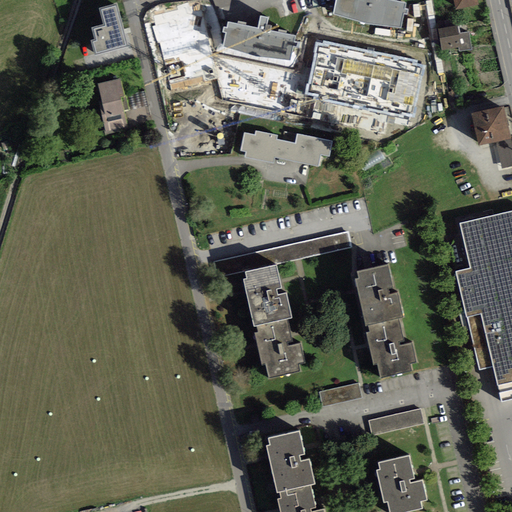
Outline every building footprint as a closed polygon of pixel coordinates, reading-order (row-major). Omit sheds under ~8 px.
[(335,0),(333,14),(365,24),(400,28),(404,14),(407,14),(408,9),(404,9),(406,3),(389,0),(335,0)] [(453,0),(455,10),(478,5),(477,0),(453,0)] [(128,47),(116,4),(98,8),(103,25),(91,28),(94,39),(90,40),(94,56),(128,47)] [(257,28),(228,22),(227,28),(224,27),(223,32),(226,33),(223,47),(255,56),(290,61),(293,46),(297,47),(298,42),(294,42),(296,36),(271,31),(272,26),(267,25),(268,19),(260,16),(257,28)] [(457,26),(438,30),(442,50),(458,47),(461,46),(459,34),(457,26)] [(472,49),(469,32),(459,34),(461,46),(458,47),(459,51),(472,49)] [(415,117),(425,67),(417,66),(417,61),(324,42),(323,45),(317,44),(306,94),(316,96),(316,100),(404,119),(404,115),(415,117)] [(105,133),(128,128),(120,97),(123,97),(119,78),(93,85),(105,133)] [(149,105),(145,91),(128,96),(132,109),(149,105)] [(496,141),(511,138),(504,107),(473,114),(480,145),(496,141)] [(244,133),(240,151),(246,152),(245,157),(273,163),(274,158),(318,167),(321,155),(329,156),(332,141),(297,134),(295,144),(276,140),(277,135),(256,131),(255,135),(244,133)] [(502,168),(511,165),(511,142),(511,138),(496,141),(502,168)] [(379,150),(359,161),(365,171),(384,159),(379,150)] [(511,210),(460,223),(471,268),(457,271),(481,369),(493,366),(498,386),(511,382),(511,210)] [(354,280),(365,327),(368,326),(398,319),(402,317),(397,293),(388,295),(388,289),(392,288),(387,265),(356,272),(358,279),(354,280)] [(243,278),(253,327),(256,326),(287,319),(292,318),(286,294),(278,295),(276,289),(281,288),(275,266),(245,272),(246,278),(243,278)] [(287,319),(256,326),(258,332),(255,333),(262,367),(265,366),(268,378),(300,371),(299,365),(305,364),(300,343),(293,344),(287,319)] [(398,319),(368,326),(369,333),(366,333),(373,364),(377,363),(380,378),(411,371),(409,363),(414,362),(410,344),(398,347),(397,342),(402,340),(398,319)] [(321,391),(324,406),(363,397),(360,382),(321,391)] [(372,436),(424,424),(421,409),(369,421),(372,436)] [(266,446),(277,493),(280,492),(310,486),(314,484),(309,459),(300,461),(300,455),(304,454),(299,431),(268,438),(270,445),(266,446)] [(409,456),(379,463),(380,471),(377,471),(383,501),(388,500),(390,511),(405,511),(422,508),(420,501),(427,500),(422,481),(410,483),(409,480),(414,479),(409,456)] [(310,486),(280,492),(281,499),(278,500),(280,511),(322,511),(323,511),(316,511),(309,511),(309,508),(314,507),(310,486)]
